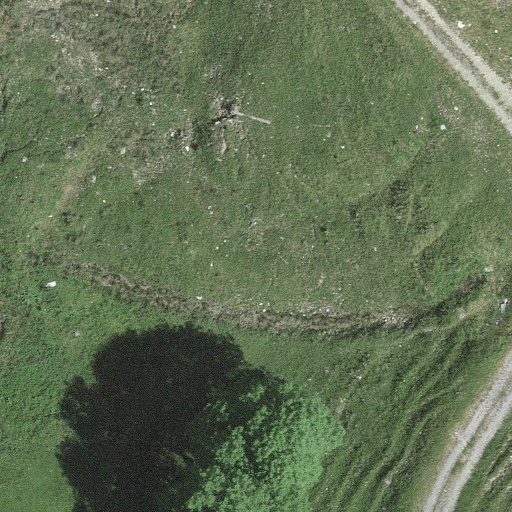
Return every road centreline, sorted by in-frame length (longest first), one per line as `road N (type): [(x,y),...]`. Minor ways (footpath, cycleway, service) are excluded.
road 1 (track): [(511,117),(406,0)]
road 2 (track): [(438,511),(511,377)]
